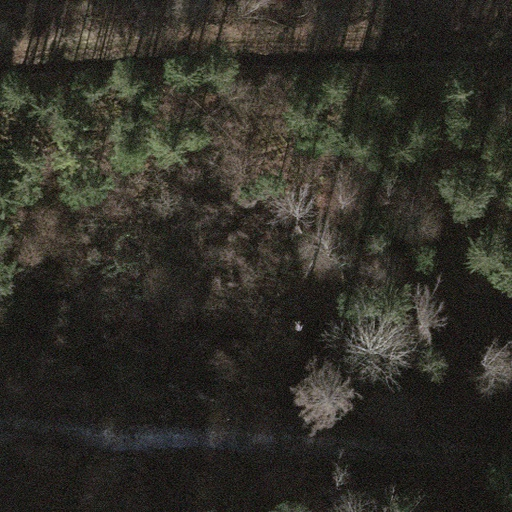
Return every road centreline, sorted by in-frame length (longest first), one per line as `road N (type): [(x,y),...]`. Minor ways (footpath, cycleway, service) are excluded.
road 1 (track): [(511,444),(0,418)]
road 2 (track): [(511,41),(0,47)]
